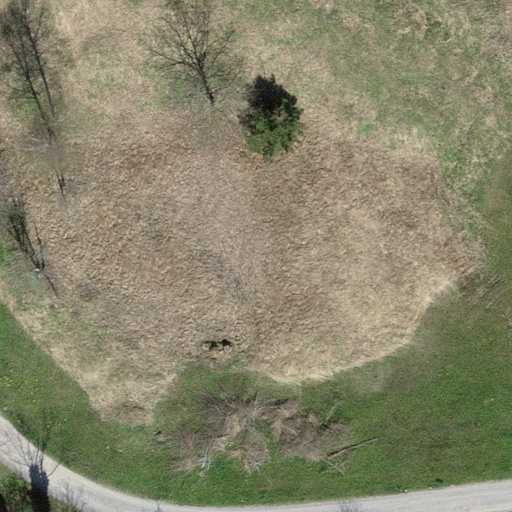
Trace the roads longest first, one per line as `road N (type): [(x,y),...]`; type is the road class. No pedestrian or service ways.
road 1 (track): [(137,511),(61,482),(0,437)]
road 2 (track): [(511,494),(364,511)]
